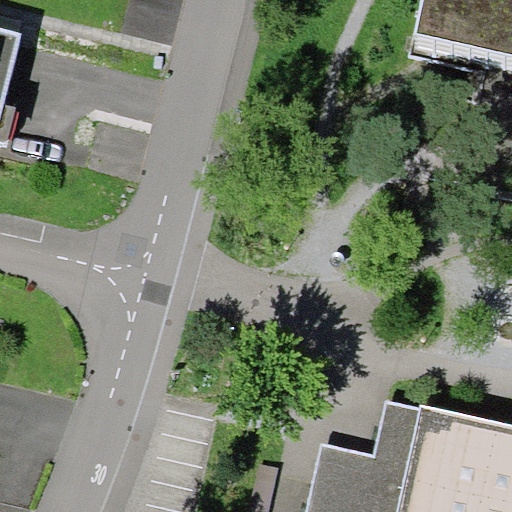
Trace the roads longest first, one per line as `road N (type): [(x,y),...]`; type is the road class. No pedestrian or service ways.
road 1 (residential): [(511,361),(167,282)]
road 2 (residential): [(167,282),(238,0)]
road 3 (residential): [(70,511),(167,282)]
road 4 (residential): [(167,282),(0,244)]
